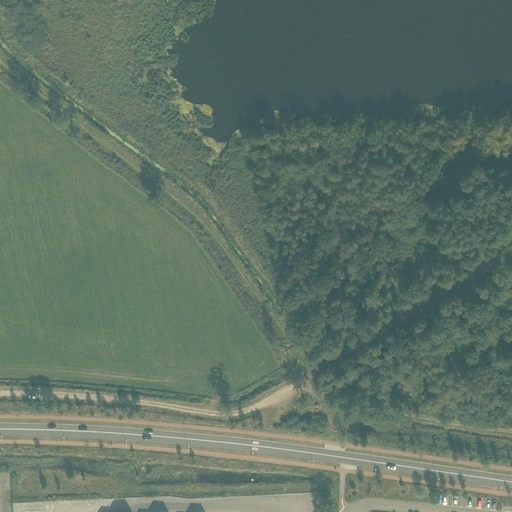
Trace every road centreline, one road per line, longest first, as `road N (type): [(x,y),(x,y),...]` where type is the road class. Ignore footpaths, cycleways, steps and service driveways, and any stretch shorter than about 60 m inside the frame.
road 1 (tertiary): [(511,482),(194,438),(0,429)]
road 2 (track): [(0,55),(201,217),(293,347),(302,380)]
road 3 (track): [(302,380),(220,414),(0,394)]
road 4 (track): [(302,380),(511,262)]
